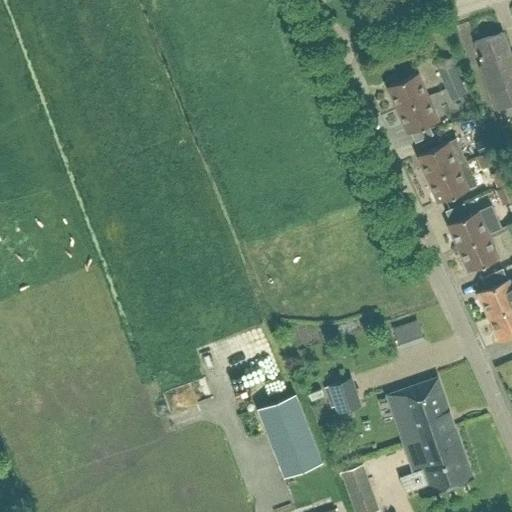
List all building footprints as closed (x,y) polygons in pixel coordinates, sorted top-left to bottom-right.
[(479,63),(488,91),(494,109),(511,103),(511,62),(502,31),(475,40),(482,62),(479,63)] [(435,64),(445,87),(460,80),(451,57),(435,64)] [(387,84),(398,108),(426,96),(416,72),(387,84)] [(465,92),(460,80),(445,87),(450,99),(465,92)] [(398,108),(408,132),(437,119),(426,96),(398,108)] [(409,136),(395,137),(396,158),(410,157),(409,136)] [(465,160),(455,137),(417,153),(428,177),(465,160)] [(475,155),(475,156),(480,167),(496,161),(491,149),(475,155)] [(438,201),(467,188),(475,183),(465,160),(428,177),(438,201)] [(503,169),(492,174),(498,187),(509,182),(503,169)] [(509,182),(498,187),(505,202),(511,198),(511,188),(509,182)] [(491,203),(476,210),(448,222),(458,246),(487,233),(501,227),(491,203)] [(497,257),(487,233),(458,246),(468,269),(497,257)] [(478,291),(488,315),(511,304),(511,285),(510,286),(506,278),(478,291)] [(511,304),(488,315),(499,338),(511,331),(511,304)] [(398,354),(424,345),(416,324),(390,333),(398,354)] [(269,373),(265,347),(230,353),(234,379),(269,373)] [(349,377),(329,385),(338,411),(359,404),(349,377)] [(389,394),(406,444),(453,427),(436,378),(389,394)] [(192,381),(194,396),(205,395),(203,379),(192,381)] [(159,395),(165,410),(191,400),(185,385),(159,395)] [(257,408),(283,475),(321,460),(294,393),(257,408)] [(433,489),(470,476),(453,427),(406,444),(414,465),(423,462),(433,489)] [(368,490),(359,464),(341,470),(350,497),(368,490)] [(404,490),(426,482),(421,467),(399,475),(404,490)]
